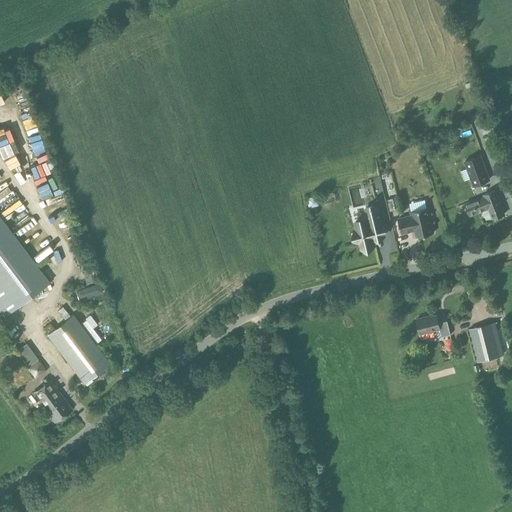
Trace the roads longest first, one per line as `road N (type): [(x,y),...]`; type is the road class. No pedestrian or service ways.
road 1 (unclassified): [(258,310),(0,495)]
road 2 (unclassified): [(511,246),(258,310)]
road 3 (unclassified): [(304,511),(258,310)]
